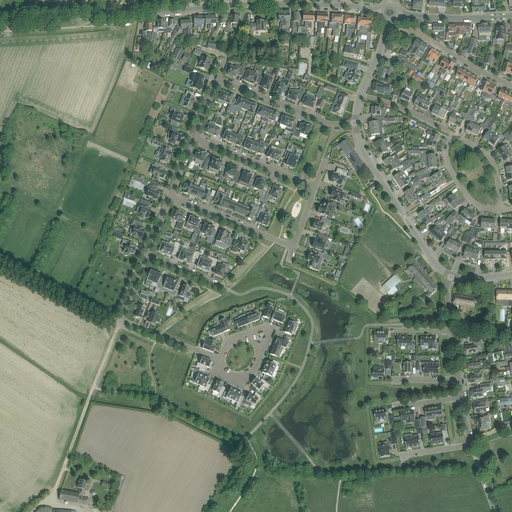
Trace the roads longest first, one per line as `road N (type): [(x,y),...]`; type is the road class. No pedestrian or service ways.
road 1 (tertiary): [(243,4),(0,22)]
road 2 (unclassified): [(33,511),(52,495),(121,318)]
road 3 (residential): [(451,278),(381,182),(357,141),(356,121)]
road 4 (residential): [(356,121),(323,122),(218,79)]
road 5 (tertiary): [(381,10),(243,4)]
road 6 (residential): [(293,247),(170,197)]
road 7 (track): [(0,268),(117,329)]
road 8 (residential): [(314,187),(194,137)]
road 9 (residential): [(219,360),(221,370),(242,378),(260,352),(264,330),(225,345)]
road 10 (residential): [(511,84),(402,29)]
